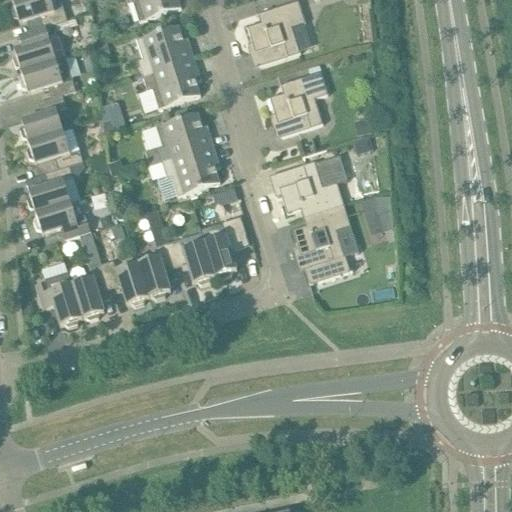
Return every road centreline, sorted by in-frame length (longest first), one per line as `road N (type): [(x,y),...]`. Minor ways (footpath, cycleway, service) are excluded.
road 1 (residential): [(0,384),(279,295),(208,16),(212,0)]
road 2 (secondary): [(485,343),(451,0)]
road 3 (unclassified): [(4,469),(251,404)]
road 4 (unclassified): [(439,377),(303,390),(251,404)]
road 5 (unclassified): [(251,404),(440,413)]
